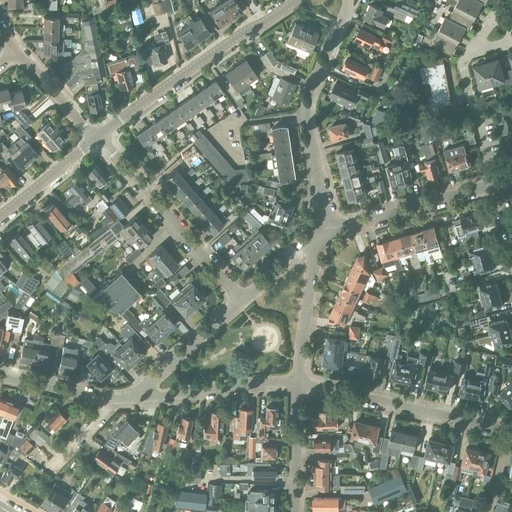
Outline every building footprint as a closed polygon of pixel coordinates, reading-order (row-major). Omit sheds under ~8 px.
[(105,0),(97,0),(101,15),(109,14),(105,0)] [(118,9),(115,0),(110,0),(106,1),(108,10),(118,9)] [(154,2),(144,4),(146,10),(153,9),(155,14),(165,12),(163,0),(154,2)] [(162,0),(163,0),(165,12),(166,12),(167,15),(173,14),(170,0),(162,0)] [(234,0),(225,0),(220,4),(230,19),(235,15),(236,17),(241,13),(240,12),(241,11),(234,0)] [(401,0),(397,0),(394,9),(406,15),(415,18),(420,7),(401,0)] [(458,0),(456,5),(449,18),(449,19),(465,27),(465,28),(469,29),(476,15),(482,3),(482,2),(477,0),(458,0)] [(230,19),(220,4),(205,14),(211,23),(215,20),(219,26),(220,25),(221,26),(226,23),(225,21),(230,19)] [(371,4),(365,17),(383,26),(388,16),(380,13),(382,9),(371,4)] [(130,8),(134,25),(144,22),(139,5),(130,8)] [(394,9),(393,9),(387,6),(385,12),(403,21),(406,16),(406,15),(394,9)] [(49,17),(43,17),(43,29),(63,29),(63,27),(63,25),(58,24),(58,17),(59,17),(59,14),(59,13),(49,13),(49,17)] [(188,25),(197,40),(202,37),(203,38),(209,35),(208,34),(209,33),(199,18),(193,22),(188,15),(183,18),(188,25)] [(446,16),(439,30),(432,44),(451,54),(465,28),(465,27),(449,19),(449,18),(446,16)] [(56,71),(71,89),(82,79),(106,75),(102,57),(102,56),(95,23),(94,18),(81,21),(81,33),(81,42),(81,49),(83,51),(68,63),(67,61),(56,71)] [(298,46),(307,27),(305,27),(306,25),(300,23),(299,24),(295,22),(287,41),(298,46)] [(197,40),(188,25),(177,33),(186,48),(188,46),(189,48),(194,45),(193,43),(197,40)] [(298,46),(299,46),(297,51),(308,55),(310,50),(318,32),(313,30),(313,28),(308,26),(308,28),(307,27),(298,46)] [(370,47),(372,42),(379,46),(382,40),(375,36),(375,35),(361,28),(355,40),(370,47)] [(63,29),(43,29),(42,41),(63,42),(63,39),(63,32),(63,29)] [(165,31),(159,33),(154,35),(155,38),(153,41),(148,43),(149,48),(142,50),(145,61),(147,61),(149,65),(154,63),(154,65),(166,61),(163,51),(165,50),(163,44),(169,43),(165,31)] [(419,44),(423,36),(415,32),(411,40),(419,44)] [(63,42),(42,41),(42,53),(57,54),(63,54),(63,51),(63,44),(63,42)] [(270,51),(264,55),(270,65),(273,66),(276,68),(278,68),(280,62),(276,60),(270,51)] [(270,65),(264,55),(260,58),(268,70),(271,71),(273,66),(270,65)] [(444,63),(443,63),(442,56),(421,60),(422,67),(420,67),(423,83),(421,84),(424,99),(429,98),(431,107),(451,104),(444,63)] [(368,68),(348,58),(342,70),(352,74),(351,76),(356,78),(357,76),(365,79),(366,76),(371,78),(377,81),(383,69),(370,63),(368,68)] [(494,58),(486,60),(493,84),(504,81),(506,88),(511,86),(511,84),(508,70),(502,72),(499,60),(495,61),(494,58)] [(236,64),(237,65),(235,66),(247,83),(257,76),(245,59),(242,62),(241,61),(236,64)] [(493,84),(486,60),(477,63),(478,66),(474,67),(480,88),(493,84)] [(130,75),(132,74),(130,68),(128,69),(126,62),(120,64),(122,71),(116,73),(121,89),(133,85),(130,75)] [(280,62),(278,68),(284,70),(289,73),(294,75),(296,69),(286,64),(280,62)] [(242,96),(241,95),(251,88),(247,83),(235,66),(234,67),(234,66),(228,69),(229,71),(225,73),(234,86),(229,90),(236,100),(242,96)] [(273,66),(271,71),(281,76),(272,97),(287,103),(296,84),(286,80),(289,73),(284,70),(278,68),(276,68),(273,66)] [(400,90),(397,97),(401,98),(405,85),(406,85),(408,81),(400,78),(399,80),(397,80),(394,88),(400,90)] [(206,86),(214,98),(224,91),(216,79),(206,86)] [(351,91),(336,84),(330,96),(333,97),(332,99),(345,105),(345,104),(352,108),(358,95),(368,100),(370,93),(360,89),(358,94),(351,91)] [(108,86),(98,88),(99,93),(103,92),(104,93),(103,93),(104,98),(110,97),(109,92),(108,86)] [(214,98),(206,86),(196,93),(204,105),(214,98)] [(23,113),(19,107),(31,104),(28,94),(22,96),(21,90),(8,93),(7,88),(7,89),(8,93),(11,104),(10,104),(11,109),(15,120),(20,125),(28,118),(24,112),(23,113)] [(90,111),(102,109),(99,93),(98,93),(97,88),(86,90),(87,96),(90,111)] [(0,110),(4,110),(3,106),(10,104),(11,104),(8,93),(7,89),(0,90),(0,110)] [(204,105),(196,93),(186,100),(194,112),(204,105)] [(485,102),(487,110),(496,107),(495,105),(498,105),(497,99),(485,102)] [(186,100),(176,107),(184,119),(194,112),(186,100)] [(219,102),(215,105),(220,111),(224,108),(219,102)] [(176,107),(166,114),(174,125),(184,119),(176,107)] [(210,118),(213,116),(213,115),(209,109),(205,112),(210,118)] [(383,111),(377,109),(371,123),(377,126),(383,111)] [(356,120),(358,113),(351,111),(349,117),(356,120)] [(174,125),(166,114),(156,121),(164,132),(174,125)] [(200,125),(204,122),(200,115),(195,118),(200,125)] [(506,123),(504,123),(503,117),(498,118),(499,124),(501,135),(508,134),(506,123)] [(28,118),(20,125),(24,130),(32,123),(28,118)] [(24,130),(20,125),(15,120),(11,123),(16,128),(14,130),(21,137),(15,142),(30,161),(38,154),(26,140),(30,137),(24,130)] [(49,121),(37,132),(53,150),(64,140),(53,129),(55,127),(49,121)] [(164,132),(156,121),(146,127),(154,139),(164,132)] [(445,121),(430,125),(432,132),(433,132),(440,130),(439,128),(447,126),(447,125),(445,121)] [(190,132),(192,130),(194,129),(189,122),(185,125),(190,132)] [(268,123),(254,124),(254,133),(259,132),(269,130),(268,123)] [(342,139),(349,137),(345,123),(330,127),(333,139),(341,137),(342,139)] [(370,124),(363,123),(367,138),(372,136),(373,136),(370,124)] [(438,151),(430,125),(417,129),(420,137),(424,136),(427,144),(421,146),(423,153),(425,152),(428,161),(424,162),(420,164),(422,170),(426,169),(429,178),(441,174),(436,159),(440,158),(438,151)] [(274,141),(288,139),(286,126),(278,126),(272,128),(274,141)] [(154,139),(146,127),(136,134),(144,146),(154,139)] [(180,129),(176,132),(180,138),(184,136),(180,129)] [(469,144),(476,142),(472,130),(465,133),(469,144)] [(197,146),(206,138),(202,133),(193,141),(197,146)] [(170,136),(165,139),(170,146),(174,143),(170,136)] [(363,147),(374,144),(372,136),(367,138),(361,139),(363,147)] [(206,138),(197,146),(201,151),(210,143),(206,138)] [(288,139),(274,141),(276,154),(290,152),(288,139)] [(15,142),(7,148),(1,141),(0,142),(0,151),(6,159),(10,155),(22,168),(30,161),(15,142)] [(389,160),(383,142),(375,144),(381,163),(389,160)] [(160,143),(158,144),(158,145),(152,149),(156,154),(160,151),(164,149),(160,143)] [(214,147),(210,143),(201,151),(205,156),(214,147)] [(397,163),(403,185),(404,185),(405,186),(412,184),(411,183),(413,182),(408,163),(413,161),(408,144),(400,146),(402,154),(395,156),(397,163)] [(471,166),(464,144),(457,146),(454,147),(461,169),(471,166)] [(218,152),(214,147),(205,156),(209,160),(218,152)] [(461,169),(454,147),(444,149),(451,172),(461,169)] [(340,165),(356,161),(353,148),(337,152),(340,165)] [(222,157),(218,152),(209,160),(213,165),(222,157)] [(256,161),(256,160),(271,158),(271,152),(255,154),(256,161)] [(290,152),(276,154),(271,155),(273,167),(278,167),(292,165),(290,152)] [(222,157),(213,165),(217,169),(226,161),(222,157)] [(226,161),(217,169),(220,174),(230,166),(226,161)] [(356,161),(340,165),(343,177),(359,172),(370,169),(372,169),(371,165),(370,164),(365,166),(365,165),(358,167),(356,161)] [(397,163),(387,166),(389,173),(388,173),(393,188),(394,188),(395,189),(402,187),(401,186),(403,185),(397,163)] [(0,176),(9,188),(12,184),(14,185),(17,183),(17,181),(18,180),(6,167),(3,169),(0,165),(0,176)] [(98,187),(108,179),(96,165),(87,173),(98,187)] [(278,167),(279,176),(276,176),(277,180),(280,179),(280,180),(287,180),(294,178),(292,165),(278,167)] [(220,174),(224,178),(233,170),(230,166),(220,174)] [(186,173),(189,176),(195,171),(192,167),(186,173)] [(238,169),(240,182),(247,181),(245,168),(238,169)] [(172,187),(183,178),(175,169),(164,178),(172,187)] [(224,178),(229,183),(240,182),(238,169),(233,170),(224,178)] [(361,178),(359,172),(343,177),(346,188),(362,184),(375,180),(374,176),(368,177),(367,176),(361,178)] [(0,176),(0,194),(2,195),(4,193),(4,191),(9,188),(0,176)] [(194,182),(197,185),(203,180),(200,177),(194,182)] [(183,178),(172,187),(180,197),(191,187),(183,178)] [(382,179),(375,181),(378,192),(385,190),(382,179)] [(280,182),(271,180),(270,187),(279,188),(280,182)] [(88,194),(77,181),(73,185),(72,184),(68,188),(69,188),(68,189),(72,193),(67,198),(74,206),(80,201),(84,205),(91,199),(87,194),(88,194)] [(362,184),(346,188),(350,200),(365,195),(362,184)] [(202,191),(205,194),(211,189),(208,186),(202,191)] [(191,187),(180,197),(188,206),(199,197),(191,187)] [(264,187),(262,193),(273,195),(274,189),(264,187)] [(105,192),(100,196),(106,203),(111,198),(105,192)] [(215,195),(210,200),(213,203),(219,198),(215,195)] [(275,196),(270,209),(288,215),(293,203),(275,196)] [(109,205),(120,217),(129,210),(118,197),(109,205)] [(199,197),(188,206),(197,215),(207,206),(199,197)] [(69,223),(54,204),(45,211),(60,229),(65,225),(66,226),(69,223)] [(218,209),(221,213),(227,207),(224,204),(218,209)] [(215,215),(207,206),(197,215),(205,224),(215,215)] [(118,220),(107,207),(101,212),(104,216),(100,220),(107,229),(110,227),(118,220)] [(253,208),(252,208),(248,212),(250,214),(261,224),(264,220),(266,221),(266,220),(284,226),(288,215),(270,209),(268,216),(263,214),(262,216),(253,208)] [(218,218),(215,215),(205,224),(213,233),(223,224),(224,225),(228,221),(229,221),(234,216),(231,212),(225,218),(223,214),(218,218)] [(261,224),(250,214),(246,219),(255,228),(252,231),(253,232),(248,237),(261,252),(271,243),(257,228),(261,224)] [(461,220),(454,222),(456,227),(459,237),(461,244),(468,242),(479,238),(477,230),(484,228),(479,214),(460,219),(461,220)] [(131,237),(143,225),(135,216),(122,227),(126,231),(122,235),(126,240),(130,236),(131,237)] [(32,230),(27,234),(38,248),(50,238),(46,233),(47,232),(36,218),(28,225),(32,230)] [(227,228),(232,233),(239,227),(234,222),(227,228)] [(76,224),(71,228),(77,236),(83,232),(76,224)] [(152,235),(143,225),(131,237),(130,236),(126,240),(130,245),(135,241),(139,246),(152,235)] [(103,233),(99,228),(88,236),(92,241),(75,255),(74,254),(67,260),(55,269),(69,286),(70,285),(72,287),(73,287),(80,281),(72,272),(117,237),(110,227),(107,229),(108,229),(103,233)] [(429,254),(431,253),(441,250),(434,227),(422,230),(423,231),(429,254)] [(423,231),(411,234),(418,257),(425,255),(426,259),(433,257),(431,253),(429,254),(423,231)] [(38,248),(27,234),(23,238),(18,232),(10,239),(25,258),(38,248)] [(226,233),(218,240),(223,245),(231,238),(226,233)] [(411,234),(401,237),(405,253),(411,252),(413,257),(412,257),(415,268),(421,266),(418,257),(411,234)] [(59,236),(52,241),(67,260),(74,254),(63,241),(59,236)] [(238,243),(237,243),(252,260),(261,252),(248,237),(239,244),(238,243)] [(405,253),(401,237),(389,240),(394,256),(396,264),(398,270),(403,269),(400,260),(398,255),(405,253)] [(67,244),(74,253),(79,249),(72,240),(67,244)] [(385,267),(396,264),(394,256),(389,240),(378,243),(385,267)] [(252,260),(237,243),(234,247),(237,251),(232,255),(232,256),(231,257),(235,262),(236,260),(243,268),(252,260)] [(456,247),(457,252),(467,250),(465,244),(456,247)] [(491,257),(487,244),(469,249),(470,255),(472,254),(474,260),(467,262),(468,263),(491,257)] [(156,266),(169,255),(161,245),(145,259),(153,269),(156,266)] [(137,248),(125,259),(129,263),(141,253),(137,248)] [(0,271),(3,273),(0,270),(9,264),(0,252),(0,271)] [(156,266),(153,269),(161,277),(150,286),(155,292),(160,287),(165,282),(162,278),(178,264),(169,255),(156,266)] [(358,257),(349,275),(364,282),(370,272),(365,255),(358,257)] [(491,257),(468,263),(470,270),(471,276),(466,277),(468,282),(477,280),(475,275),(476,275),(475,273),(494,268),(491,257)] [(383,277),(389,275),(384,265),(378,268),(383,277)] [(383,277),(378,268),(372,271),(378,281),(383,277)] [(69,286),(55,269),(44,285),(60,297),(69,286)] [(440,294),(456,289),(451,270),(444,272),(448,287),(439,289),(440,294)] [(120,271),(98,290),(91,296),(119,311),(134,298),(139,303),(142,300),(138,295),(140,293),(120,271)] [(177,273),(169,280),(173,284),(181,277),(177,273)] [(29,274),(20,288),(30,295),(39,281),(29,274)] [(364,282),(349,275),(344,285),(360,292),(364,282)] [(86,276),(80,281),(73,287),(91,296),(98,290),(86,276)] [(201,292),(200,293),(190,281),(180,290),(183,293),(195,306),(204,298),(204,297),(205,296),(205,295),(205,294),(204,293),(203,292),(202,292),(201,292)] [(499,293),(496,281),(480,285),(483,298),(499,293)] [(360,292),(344,285),(340,296),(354,303),(360,292)] [(160,287),(155,292),(165,304),(170,300),(177,308),(178,307),(185,315),(189,311),(190,312),(190,313),(191,313),(192,313),(193,312),(194,312),(195,311),(195,310),(195,309),(194,308),(194,307),(195,306),(183,293),(180,290),(170,299),(160,287)] [(72,288),(67,296),(74,300),(78,291),(72,288)] [(438,289),(430,291),(429,289),(425,290),(425,291),(424,291),(425,293),(417,294),(417,295),(414,296),(415,300),(409,301),(410,304),(419,302),(440,297),(438,289)] [(367,291),(365,295),(371,297),(377,300),(379,296),(367,291)] [(165,304),(155,292),(154,293),(155,294),(150,298),(158,306),(154,310),(159,315),(154,319),(166,332),(175,324),(161,308),(165,304)] [(502,305),(499,293),(483,298),(486,309),(502,305)] [(354,315),(355,316),(361,318),(365,319),(366,316),(357,312),(358,311),(352,308),(354,303),(340,296),(336,303),(335,306),(350,314),(354,315)] [(15,306),(20,310),(24,304),(23,303),(18,300),(15,305),(15,306)] [(350,314),(335,306),(331,314),(330,321),(351,324),(355,316),(360,318),(361,318),(355,316),(354,315),(350,314)] [(0,319),(3,317),(6,318),(4,328),(0,326),(0,352),(1,351),(3,351),(6,337),(18,339),(24,313),(6,310),(0,314),(0,319)] [(477,319),(486,316),(484,310),(475,312),(475,314),(477,319)] [(40,317),(29,311),(27,315),(37,322),(40,317)] [(151,316),(147,319),(145,317),(143,317),(141,319),(141,320),(139,322),(133,315),(128,320),(139,330),(143,326),(145,328),(156,340),(166,332),(154,319),(151,316)] [(486,316),(477,319),(470,321),(471,328),(481,325),(482,326),(485,327),(487,327),(489,335),(478,338),(509,330),(506,317),(491,321),(489,316),(486,316)] [(119,340),(137,360),(144,354),(143,352),(144,351),(137,343),(138,341),(135,338),(139,335),(127,322),(121,327),(123,328),(120,331),(124,335),(119,340)] [(65,335),(67,335),(68,333),(69,334),(72,327),(67,324),(61,334),(65,335)] [(511,342),(511,341),(509,330),(478,338),(479,344),(486,342),(496,347),(511,342)] [(58,333),(55,345),(63,347),(65,335),(61,334),(58,333)] [(391,356),(395,335),(387,333),(386,337),(388,338),(385,354),(391,356)] [(395,333),(395,335),(391,356),(397,357),(402,334),(395,333)] [(432,335),(425,334),(423,341),(430,343),(432,335)] [(37,343),(33,362),(45,365),(50,344),(50,343),(42,342),(43,336),(39,335),(37,343)] [(327,348),(344,350),(345,339),(328,336),(328,338),(327,338),(326,342),(327,343),(327,348)] [(25,338),(20,359),(33,362),(37,343),(32,342),(32,340),(25,338)] [(137,360),(119,340),(113,344),(111,342),(108,342),(106,343),(105,341),(99,346),(111,360),(115,356),(118,359),(119,358),(126,366),(128,365),(129,367),(137,360)] [(62,349),(59,367),(64,368),(64,369),(73,371),(73,370),(76,357),(75,357),(76,352),(77,349),(63,346),(62,349)] [(344,350),(327,348),(326,355),(325,355),(325,356),(323,355),(322,362),(324,362),(324,364),(324,365),(333,367),(333,365),(341,367),(341,366),(355,369),(357,360),(358,360),(359,354),(365,355),(347,351),(344,350)] [(407,361),(406,363),(403,380),(414,383),(418,366),(419,362),(425,363),(427,354),(421,352),(419,358),(408,355),(407,361)] [(110,368),(97,353),(87,363),(89,365),(86,368),(92,375),(95,372),(100,377),(101,376),(103,378),(111,372),(109,369),(110,368)] [(372,356),(365,355),(359,354),(358,360),(357,360),(355,369),(380,375),(384,358),(372,356)] [(433,355),(427,354),(425,363),(431,365),(433,355)] [(459,372),(462,357),(456,355),(453,370),(459,372)] [(511,368),(511,363),(511,357),(497,355),(495,365),(511,368)] [(468,358),(462,357),(459,372),(465,373),(467,363),(468,358)] [(403,380),(406,363),(407,361),(396,358),(391,378),(403,380)] [(484,374),(493,375),(493,374),(495,365),(486,364),(484,373),(484,374)] [(437,388),(441,371),(435,370),(436,368),(430,366),(425,385),(437,388)] [(441,371),(437,388),(448,390),(452,371),(447,370),(446,372),(441,371)] [(475,379),(472,396),(474,396),(475,398),(478,399),(479,397),(483,398),(486,388),(492,389),(493,384),(495,375),(493,374),(493,375),(484,374),(484,373),(477,371),(475,379)] [(470,375),(465,374),(460,393),(465,394),(465,396),(469,396),(470,395),(472,396),(475,379),(470,378),(470,375)] [(504,383),(507,386),(499,394),(510,406),(511,404),(511,390),(505,383),(504,383)] [(0,422),(1,422),(10,399),(7,398),(5,399),(0,397),(0,422)] [(1,422),(0,422),(0,436),(2,437),(2,438),(7,441),(13,432),(7,429),(6,430),(4,428),(6,424),(8,417),(12,418),(18,404),(14,402),(13,400),(10,399),(1,422)] [(267,437),(268,437),(267,437),(268,422),(276,423),(277,407),(266,406),(265,417),(260,416),(259,427),(256,427),(256,431),(258,431),(257,437),(267,437)] [(233,438),(245,439),(245,435),(250,435),(250,434),(251,408),(239,407),(239,416),(234,416),(233,433),(233,438)] [(55,429),(66,418),(58,410),(43,425),(48,430),(52,427),(55,429)] [(315,418),(315,428),(338,427),(338,417),(333,417),(333,411),(319,412),(319,415),(320,415),(320,417),(315,418)] [(221,439),(222,428),(224,428),(224,420),(222,420),(222,412),(212,412),(211,422),(204,422),(203,438),(221,439)] [(179,425),(177,434),(175,440),(187,443),(193,420),(184,417),(181,425),(179,425)] [(126,420),(112,435),(103,444),(106,446),(108,447),(112,449),(114,446),(120,440),(121,438),(133,426),(126,420)] [(148,434),(143,450),(148,452),(150,445),(162,448),(167,424),(165,424),(165,422),(161,421),(160,423),(158,422),(156,430),(154,429),(152,435),(148,434)] [(349,424),(347,432),(353,433),(352,437),(356,438),(355,443),(357,446),(361,446),(363,445),(364,440),(367,424),(366,424),(367,422),(362,421),(362,423),(356,421),(355,425),(349,424)] [(367,424),(364,440),(375,443),(373,450),(379,452),(382,437),(376,436),(379,426),(373,425),(373,424),(369,423),(368,424),(367,424)] [(131,451),(137,445),(136,443),(141,438),(137,434),(139,431),(133,426),(121,438),(120,440),(131,451)] [(40,446),(45,441),(49,436),(41,429),(40,431),(36,427),(28,435),(40,446)] [(405,432),(392,429),(388,443),(383,441),(381,451),(383,451),(380,467),(386,467),(389,452),(399,455),(400,452),(400,453),(405,432)] [(418,435),(405,432),(400,453),(400,452),(408,454),(409,448),(414,449),(418,435)] [(14,435),(10,445),(15,447),(16,446),(23,439),(14,435)] [(16,446),(25,455),(26,454),(27,455),(36,445),(26,435),(23,439),(16,446)] [(315,438),(315,450),(329,450),(329,449),(338,449),(338,447),(338,439),(315,438)] [(425,455),(425,457),(420,456),(417,469),(422,470),(424,460),(428,461),(429,456),(430,456),(430,459),(438,460),(442,440),(436,438),(435,440),(429,438),(425,455)] [(442,440),(438,460),(444,462),(445,460),(446,460),(445,465),(448,466),(445,479),(452,480),(452,477),(455,465),(455,464),(449,463),(450,461),(454,444),(448,443),(448,441),(442,440)] [(351,443),(344,444),(344,447),(344,452),(348,452),(354,452),(354,450),(351,443)] [(261,451),(261,457),(276,458),(276,457),(277,457),(277,456),(278,451),(277,450),(276,450),(276,445),(262,444),(261,451)] [(100,449),(94,457),(113,472),(121,462),(121,460),(127,464),(129,460),(127,458),(113,450),(112,449),(108,447),(105,451),(114,456),(112,458),(100,449)] [(462,467),(455,465),(452,477),(459,479),(462,467),(468,468),(469,465),(475,466),(478,450),(466,447),(462,467)] [(189,464),(192,450),(184,448),(181,462),(180,461),(178,467),(183,468),(184,468),(186,463),(189,464)] [(9,456),(15,461),(20,453),(14,449),(9,456)] [(201,452),(192,450),(189,464),(200,466),(201,463),(198,462),(201,452)] [(490,452),(478,450),(475,466),(473,475),(480,477),(481,471),(485,472),(490,452)] [(419,455),(413,454),(410,466),(416,468),(419,455)] [(313,467),(313,471),(314,472),(314,473),(333,474),(333,465),(336,465),(336,460),(333,460),(333,459),(319,459),(318,465),(315,465),(315,467),(313,467)] [(15,477),(21,469),(10,462),(0,477),(2,478),(3,481),(5,482),(7,482),(8,482),(13,476),(15,477)] [(186,463),(184,468),(180,482),(200,483),(200,469),(201,467),(200,466),(189,464),(186,463)] [(255,463),(247,463),(247,474),(248,474),(252,474),(252,478),(258,478),(275,478),(275,476),(276,474),(276,472),(275,470),(275,468),(269,468),(269,463),(261,463),(256,463),(255,463)] [(392,478),(401,475),(397,467),(389,470),(392,478)] [(314,473),(314,481),(318,482),(318,487),(332,488),(339,488),(339,474),(333,474),(314,473)] [(482,484),(489,486),(491,476),(484,474),(482,484)] [(106,475),(103,480),(111,485),(114,480),(106,475)] [(401,475),(392,478),(369,488),(375,503),(407,490),(401,475)] [(151,493),(156,478),(153,477),(151,483),(146,481),(143,490),(151,493)] [(78,492),(73,489),(71,492),(55,482),(42,502),(57,511),(58,511),(60,508),(65,511),(78,492)] [(151,495),(163,499),(166,489),(155,485),(151,495)] [(247,493),(246,499),(273,500),(274,492),(268,491),(268,489),(255,489),(255,493),(247,493)] [(205,510),(206,493),(177,490),(175,506),(205,510)] [(78,492),(65,511),(89,511),(93,506),(82,500),(84,496),(78,492)] [(111,511),(112,511),(110,510),(112,507),(111,506),(114,501),(106,495),(102,501),(95,511),(111,511)] [(472,508),(474,499),(461,496),(459,505),(472,508)] [(312,500),(312,506),(314,506),(314,508),(345,508),(345,500),(342,500),(342,498),(314,498),(314,500),(312,500)] [(246,499),(246,500),(245,500),(245,509),(267,510),(267,508),(273,509),(273,500),(246,499)] [(498,502),(496,510),(501,511),(510,511),(509,509),(508,506),(503,504),(501,504),(501,503),(498,502)]
